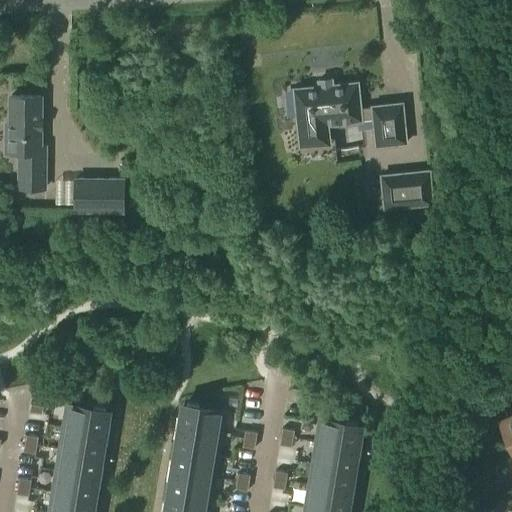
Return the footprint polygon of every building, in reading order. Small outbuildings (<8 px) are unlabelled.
[(355,78),(292,86),(297,132),(327,128),(326,119),(360,115),(360,114),(372,112),(375,141),(405,138),(400,98),(370,102),(370,103),(359,104),(355,78)] [(5,123),(5,152),(18,152),(18,189),(46,189),(46,146),(41,146),(41,129),(44,129),(44,118),(41,118),(42,96),(10,96),(9,123),(5,123)] [(429,170),(381,176),(385,207),(432,202),(429,170)] [(75,176),(74,211),(122,211),(122,177),(75,176)] [(182,405),(179,427),(220,434),(224,412),(198,408),(198,404),(187,402),(187,406),(182,405)] [(506,411),(499,414),(505,430),(500,432),(507,447),(511,445),(511,446),(511,402),(504,406),(506,411)] [(30,404),(29,412),(42,414),(43,406),(30,404)] [(67,405),(63,427),(105,434),(109,412),(104,411),(105,408),(94,406),(93,409),(67,405)] [(320,420),(316,442),(358,448),(361,427),(357,426),(358,422),(346,420),(346,424),(320,420)] [(102,455),(105,434),(63,427),(60,448),(102,455)] [(217,456),(220,434),(179,427),(175,449),(217,456)] [(294,430),(282,428),(280,436),(293,438),(294,430)] [(257,432),(245,430),(243,438),(256,440),(257,432)] [(38,436),(26,434),(24,442),(37,445),(38,436)] [(293,438),(280,436),(279,444),(291,446),(293,438)] [(256,440),(243,438),(242,446),(254,448),(256,440)] [(37,445),(24,442),(23,451),(35,453),(37,445)] [(354,470),(358,448),(316,442),(313,463),(354,470)] [(102,455),(60,448),(56,470),(98,477),(102,455)] [(213,477),(217,456),(175,449),(172,470),(213,477)] [(351,491),(354,470),(313,463),(309,484),(351,491)] [(95,498),(98,477),(56,470),(53,491),(95,498)] [(210,498),(213,477),(172,470),(168,491),(210,498)] [(287,472),(275,470),(273,478),(286,480),(287,472)] [(250,474),(237,472),(236,481),(249,483),(250,474)] [(31,479),(19,477),(17,485),(30,487),(31,479)] [(286,480),(273,478),(272,487),(284,489),(286,480)] [(249,483),(236,481),(235,489),(247,491),(249,483)] [(344,511),(347,511),(351,491),(309,484),(305,506),(344,511)] [(30,487),(17,485),(16,493),(28,495),(30,487)] [(92,511),(95,498),(53,491),(49,511),(92,511)] [(207,511),(210,498),(168,491),(164,511),(207,511)]
